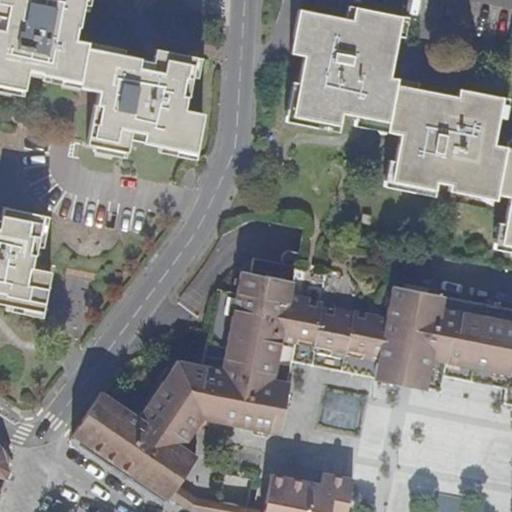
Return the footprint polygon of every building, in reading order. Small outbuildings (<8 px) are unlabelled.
[(140,57),(86,47),(87,41),(74,38),(77,26),(78,26),(83,0),(0,0),(0,83),(24,88),(28,69),(40,71),(40,74),(80,82),(78,87),(98,91),(95,104),(93,104),(91,116),(85,144),(126,152),(129,138),(140,141),(140,142),(189,152),(194,153),(202,112),(182,109),(185,95),(186,95),(194,57),(154,49),(152,61),(139,59),(140,57)] [(511,147),(506,147),(494,144),(497,129),(503,98),(458,90),(457,99),(454,109),(441,107),(444,96),(396,86),(397,80),(389,78),(377,76),(380,62),(392,65),(401,16),(354,7),(351,20),(303,10),(298,10),(289,53),(295,55),(299,55),(303,56),(291,117),(339,127),(342,114),(349,116),(365,119),(388,124),(386,133),(399,135),(390,182),(435,191),(436,183),(497,195),(509,198),(500,245),(511,246),(511,147)] [(377,76),(389,78),(390,71),(392,65),(380,62),(377,76)] [(450,97),(444,96),(441,107),(454,109),(457,99),(450,97)] [(0,305),(40,314),(48,274),(29,270),(32,258),(33,258),(41,218),(1,210),(0,215),(0,305)] [(296,267),(392,286),(393,280),(395,270),(399,247),(308,229),(304,228),(304,229),(296,267)] [(511,367),(511,309),(392,286),(296,267),(292,266),(295,264),(296,262),(297,259),(296,256),(294,254),(292,252),(289,251),(286,252),(284,253),(282,257),(281,260),(283,263),(284,265),(254,259),(251,274),(241,271),(237,294),(218,290),(209,334),(202,365),(177,360),(139,417),(186,448),(199,429),(205,420),(222,424),(223,419),(241,423),(240,428),(264,433),(280,348),(428,376),(431,361),(510,376),(511,367)] [(511,367),(510,376),(431,361),(428,376),(280,348),(264,433),(280,436),(282,429),(295,363),(305,365),(393,382),(441,392),(443,377),(459,380),(509,390),(506,405),(511,405),(511,367)] [(103,393),(93,408),(101,413),(111,398),(103,393)] [(101,413),(93,408),(72,439),(169,504),(181,485),(200,457),(186,448),(139,417),(111,398),(101,413)] [(222,424),(240,428),(241,423),(223,419),(222,424)] [(0,481),(6,484),(10,474),(1,450),(0,448),(0,481)] [(323,475),(321,486),(272,476),(265,511),(264,511),(345,511),(352,481),(323,475)]
